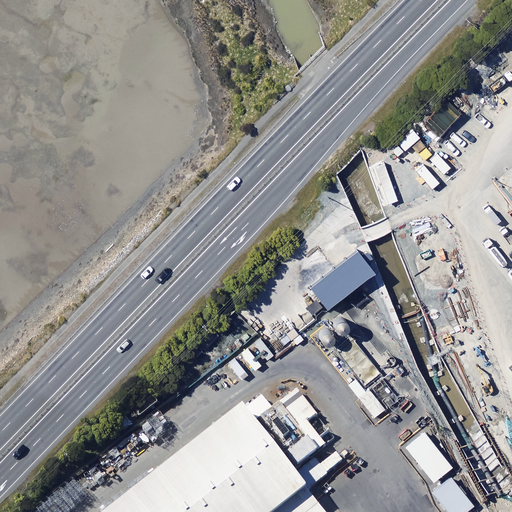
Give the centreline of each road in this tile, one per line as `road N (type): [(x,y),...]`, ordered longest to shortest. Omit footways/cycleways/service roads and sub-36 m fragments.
road 1 (trunk): [(457,0),(0,477)]
road 2 (trunk): [(0,431),(420,0)]
